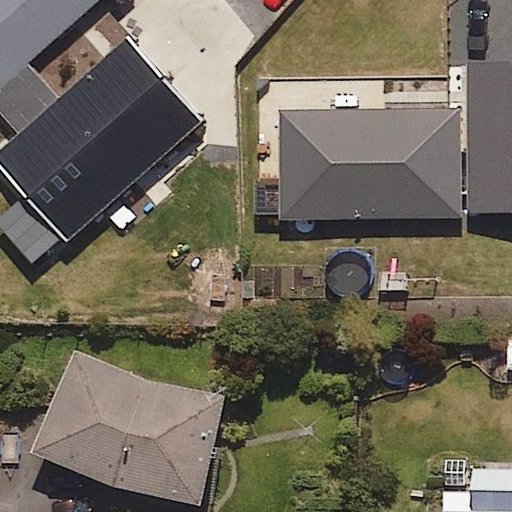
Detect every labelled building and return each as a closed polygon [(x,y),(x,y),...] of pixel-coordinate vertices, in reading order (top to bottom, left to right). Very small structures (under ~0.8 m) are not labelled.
[(0,0),(0,87),(98,0),(0,0)] [(0,150),(0,165),(68,242),(206,120),(130,35),(0,150)] [(474,213),(511,212),(511,63),(469,65),(474,213)] [(458,108),(278,105),(276,220),(456,223),(458,108)] [(228,399),(69,353),(38,460),(197,507),(228,399)] [(443,511),(511,511),(511,465),(473,466),(473,492),(443,493),(443,511)]
